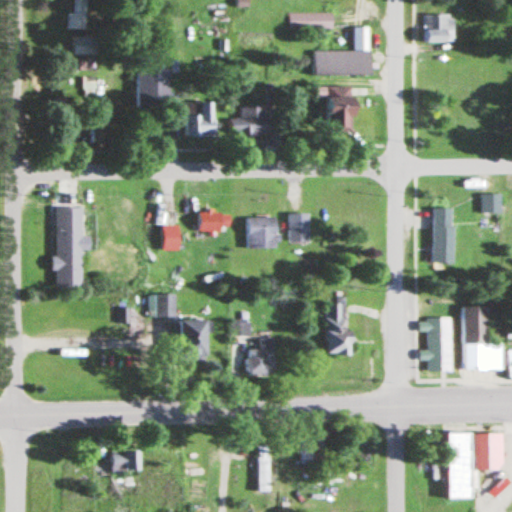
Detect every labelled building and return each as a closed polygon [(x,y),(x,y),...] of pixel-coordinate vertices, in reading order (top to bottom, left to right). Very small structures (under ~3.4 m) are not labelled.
[(71,0),(71,13),(65,13),(65,30),(83,30),(83,0),(71,0)] [(329,14),(286,14),(286,32),(329,32),(329,14)] [(421,43),(451,43),(451,14),(421,14),(421,43)] [(310,76),(366,76),(366,28),(350,28),(350,52),(310,52),(310,76)] [(133,108),(166,108),(166,71),(133,71),(133,108)] [(92,92),(92,78),(81,78),(81,92),(92,92)] [(355,98),(332,98),(332,89),(313,88),(313,100),(324,100),(323,134),(354,135),(355,98)] [(45,115),(58,115),(58,100),(45,100),(45,115)] [(181,139),(212,139),(212,103),(181,103),(181,139)] [(226,136),(265,136),(265,108),(237,108),(237,120),(226,120),(226,136)] [(497,195),(478,195),(478,214),(497,214),(497,195)] [(449,209),(428,209),(428,266),(449,266),(449,209)] [(193,215),(193,232),(226,232),(226,215),(193,215)] [(305,215),(284,215),(284,245),(305,245),(305,215)] [(243,250),(273,250),(273,219),(243,219),(243,250)] [(172,293),(172,316),(151,316),(151,294),(172,293)] [(322,356),(349,356),(349,333),(341,333),(342,303),(322,303),(322,356)] [(484,306),(484,343),(497,343),(498,368),(456,368),(456,306),(484,306)] [(125,307),(126,322),(115,323),(114,307),(125,307)] [(446,317),(447,370),(423,370),(423,359),(415,360),(415,350),(423,349),(423,331),(414,331),(414,322),(422,322),(422,317),(446,317)] [(204,320),(209,320),(209,332),(205,332),(205,355),(200,355),(200,363),(175,364),(175,320),(204,320)] [(229,337),(245,337),(245,320),(229,320),(229,337)] [(244,351),(244,376),(271,376),(271,342),(257,342),(257,351),(244,351)] [(511,348),(503,349),(504,378),(511,377),(511,348)] [(447,431),(447,497),(470,497),(471,431),(447,431)] [(502,433),(502,467),(476,467),(475,433),(502,433)] [(372,467),(372,441),(357,441),(357,467),(372,467)] [(266,447),(254,447),(254,493),(266,493),(266,447)] [(108,472),(138,472),(138,452),(108,452),(108,472)]
